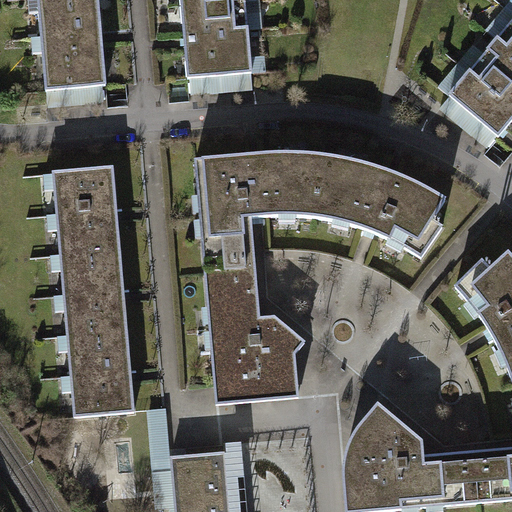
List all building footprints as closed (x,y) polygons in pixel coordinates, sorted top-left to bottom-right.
[(37,0),(45,92),(106,87),(102,39),(98,0),(37,0)] [(179,0),(184,44),(187,79),(252,75),(245,0),(179,0)] [(511,22),(450,97),(497,138),(503,131),(511,121),(511,22)] [(421,261),(454,218),(413,188),(354,171),(277,160),(192,165),(215,401),(291,394),(289,372),(288,350),(292,342),(251,308),(246,223),(257,223),(288,222),(324,220),(370,234),(421,261)] [(113,169),(53,174),(74,418),(134,413),(131,379),(124,297),(117,216),(113,169)] [(504,362),(511,387),(511,452),(422,461),(420,447),(376,411),(349,442),(341,470),(345,511),(415,511),(511,503),(511,263),(507,258),(473,289),(490,311),(479,319),(488,335),(504,362)] [(175,511),(230,511),(225,454),(171,459),(175,511)]
